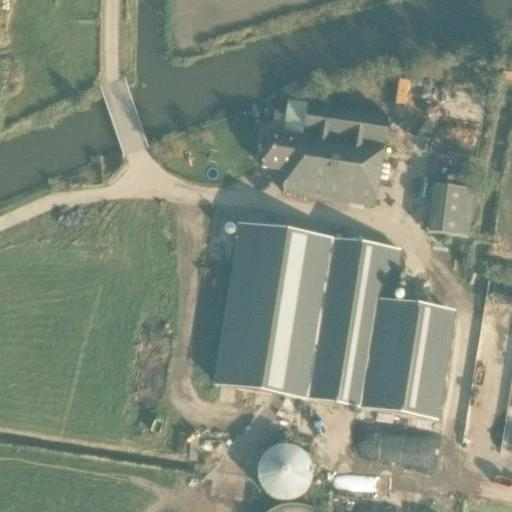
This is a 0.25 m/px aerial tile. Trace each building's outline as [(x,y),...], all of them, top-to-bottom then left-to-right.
[(486,103),(458,99),(455,120),(483,125),(486,103)] [(389,119),(309,107),(305,134),(296,133),(296,136),(269,132),(263,170),(286,173),(283,196),(376,210),(389,119)] [(474,192),(432,187),(426,234),(468,240),(474,192)] [(434,423),(451,315),(393,306),(400,253),(318,241),(295,401),(434,423)] [(488,382),(511,385),(511,289),(503,288),(488,382)] [(287,448),(285,448),(282,448),(280,448),(278,449),(275,449),(273,450),(271,452),(269,453),(267,454),(265,456),(263,458),(262,460),(261,462),(260,464),(259,466),(258,468),(257,471),(257,473),(257,476),(257,478),(257,480),(258,483),(259,485),(260,487),(261,490),(262,492),(263,493),(265,495),(267,497),(269,498),(271,500),(273,501),(275,502),(278,502),(280,503),(282,503),(285,503),(287,503),(290,503),(292,502),(294,502),(297,501),(299,500),(301,498),(303,497),(304,495),(306,493),(308,492),(309,490),(310,487),(311,485),(312,483),(312,480),(312,478),(313,476),(312,473),(312,471),(312,468),(311,466),(310,464),(309,462),(308,460),(306,458),(304,456),(303,454),(301,453),(299,452),(297,450),(294,450),(292,449),(287,448)]
